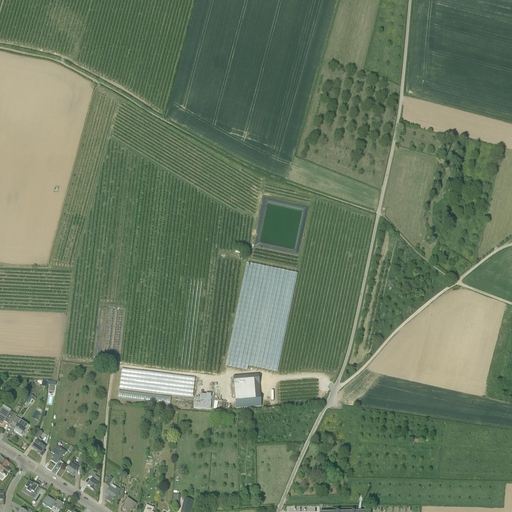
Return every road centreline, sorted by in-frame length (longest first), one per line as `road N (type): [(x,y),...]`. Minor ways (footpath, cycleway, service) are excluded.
road 1 (track): [(0,47),(60,61),(168,122)]
road 2 (track): [(332,391),(455,281)]
